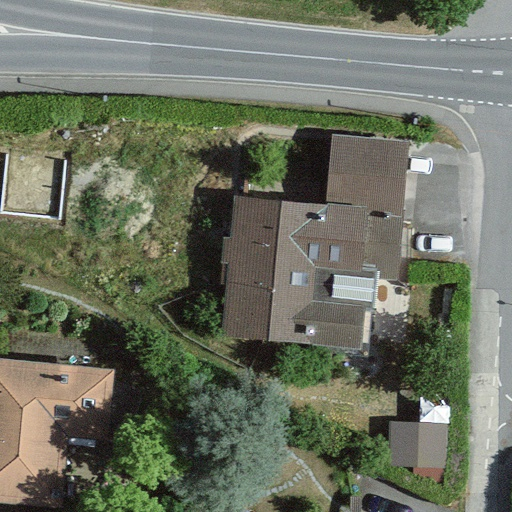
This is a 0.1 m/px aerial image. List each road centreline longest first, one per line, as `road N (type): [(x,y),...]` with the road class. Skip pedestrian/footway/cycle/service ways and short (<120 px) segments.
road 1 (secondary): [(505,80),(0,40)]
road 2 (residential): [(505,80),(490,414)]
